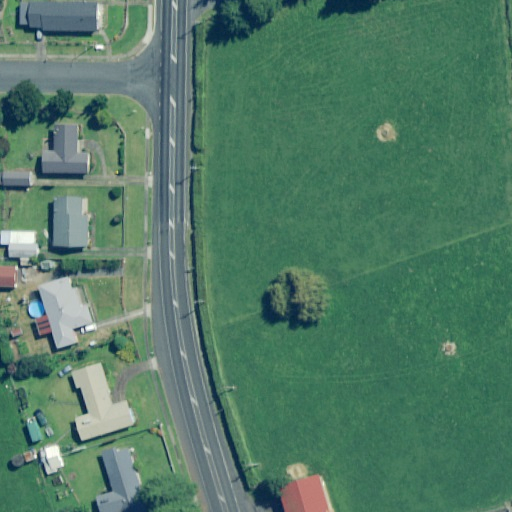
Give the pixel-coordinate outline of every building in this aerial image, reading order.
[(98,32),(98,3),(20,2),(20,28),(44,28),(44,31),(98,32)] [(78,153),(79,126),(54,125),(53,152),(43,151),(42,174),(89,175),(90,153),(78,153)] [(31,173),(0,171),(0,185),(30,188),(31,173)] [(83,198),(55,198),(54,247),(88,248),(89,216),(83,216),(83,198)] [(19,258),(19,266),(32,266),(33,258),(38,258),(38,244),(34,244),(35,233),(1,232),(0,245),(10,245),(9,257),(19,258)] [(16,268),(0,267),(0,287),(15,288),(16,268)] [(72,291),(68,277),(39,286),(58,349),(77,343),(73,329),(93,323),(88,305),(81,308),(76,290),(72,291)] [(6,299),(0,299),(0,317),(9,316),(6,299)] [(113,406),(101,365),(72,373),(77,389),(80,388),(88,415),(75,419),(82,441),(134,426),(127,402),(113,406)] [(147,511),(127,445),(102,453),(114,493),(96,498),(100,511),(147,511)] [(40,451),(48,475),(58,472),(57,469),(62,468),(55,446),(40,451)] [(316,511),(305,476),(262,490),(268,511),(316,511)]
